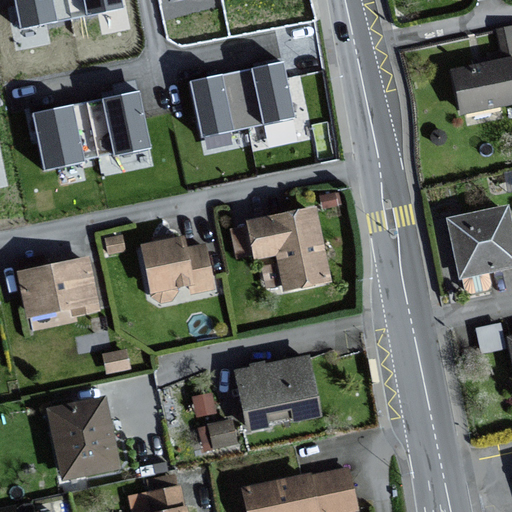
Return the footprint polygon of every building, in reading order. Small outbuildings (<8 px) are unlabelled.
[(52,0),(18,0),(23,24),(56,18),(52,0)] [(122,0),(88,0),(91,11),(123,5),(122,0)] [(511,104),(511,77),(508,58),(450,70),(459,116),(511,104)] [(281,64),(254,69),(265,123),(292,117),(281,64)] [(219,77),(194,83),(206,134),(231,128),(219,77)] [(138,94),(106,101),(116,152),(148,146),(138,94)] [(71,108),(39,115),(48,166),(81,159),(71,108)] [(511,265),(511,214),(510,204),(450,217),(462,276),(511,265)] [(287,289),(332,280),(318,207),(250,220),(251,225),(232,228),(238,257),(257,253),(258,258),(278,254),(279,263),(264,266),(268,286),(286,283),(287,289)] [(162,302),(173,299),(180,291),(179,287),(191,284),(192,293),(216,288),(207,244),(190,247),(188,235),(144,244),(154,291),(155,296),(162,302)] [(89,256),(21,271),(31,315),(73,306),(75,315),(101,310),(89,256)] [(500,319),(478,325),(484,348),(506,342),(500,319)] [(308,358),(233,373),(245,434),(320,418),(308,358)] [(106,398),(52,409),(66,476),(120,465),(106,398)] [(233,414),(200,422),(205,446),(238,439),(233,414)] [(355,511),(347,467),(240,488),(244,511),(355,511)] [(185,511),(177,475),(151,481),(154,492),(131,497),(133,511),(185,511)]
